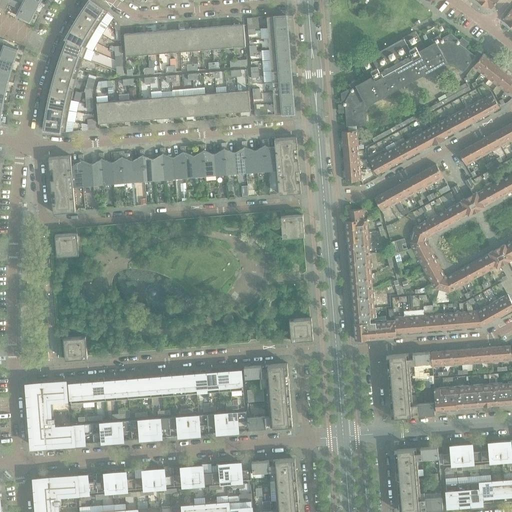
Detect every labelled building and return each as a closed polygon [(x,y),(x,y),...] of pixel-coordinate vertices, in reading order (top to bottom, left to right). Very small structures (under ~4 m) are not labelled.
[(17,1),(15,0),(0,0),(0,6),(11,12),(17,1)] [(40,1),(37,0),(15,0),(17,1),(35,11),(40,1)] [(108,12),(91,0),(89,0),(83,9),(101,21),(108,12)] [(491,9),(497,0),(486,0),(483,5),(487,9),(488,7),(491,9)] [(35,11),(17,1),(11,12),(30,21),(35,11)] [(101,21),(83,9),(77,19),(95,30),(101,21)] [(288,26),(287,20),(285,20),(285,15),(267,16),(268,28),(288,26)] [(95,30),(77,19),(71,29),(90,39),(95,30)] [(244,25),(244,24),(232,25),(234,47),(245,46),(244,25)] [(234,47),(232,25),(221,26),(223,48),(234,47)] [(223,48),(221,26),(211,27),(212,49),(223,48)] [(288,37),(288,26),(268,28),(269,39),(288,37)] [(212,49),(211,27),(200,28),(202,50),(212,49)] [(202,50),(200,28),(189,29),(191,51),(202,50)] [(90,39),(71,29),(65,38),(67,39),(67,40),(86,47),(90,39)] [(191,51),(189,29),(178,30),(180,51),(191,51)] [(170,52),(167,30),(157,31),(159,53),(170,52)] [(180,51),(178,30),(167,30),(170,52),(180,51)] [(159,53),(157,31),(146,32),(148,54),(159,53)] [(148,54),(146,32),(135,33),(137,55),(148,54)] [(410,81),(443,63),(444,64),(451,64),(452,63),(462,71),(474,56),(463,48),(467,43),(462,38),(460,42),(451,35),(440,40),(439,37),(433,40),(435,43),(424,49),(415,32),(403,39),(371,56),(359,62),(360,63),(369,79),(358,85),(356,82),(350,85),(352,88),(342,94),(343,105),(339,105),(340,112),(346,111),(348,124),(365,124),(364,110),(366,110),(370,104),(369,103),(403,84),(404,85),(409,82),(411,82),(410,81)] [(137,55),(135,33),(124,34),(126,56),(137,55)] [(289,48),(288,37),(269,39),(269,50),(289,48)] [(83,59),(87,49),(87,48),(86,47),(67,40),(63,51),(83,59)] [(0,56),(14,60),(18,50),(0,42),(0,56)] [(290,59),(289,48),(269,50),(270,60),(290,59)] [(80,69),(83,59),(63,51),(59,62),(80,69)] [(0,67),(11,71),(14,60),(0,56),(0,67)] [(291,69),(290,59),(270,60),(262,61),(263,72),(271,71),(291,69)] [(77,79),(80,69),(59,62),(55,73),(77,79)] [(0,78),(8,81),(11,71),(0,67),(0,78)] [(292,80),(291,69),(271,71),(272,82),(292,80)] [(74,89),(77,79),(55,73),(52,84),(74,89)] [(0,90),(6,92),(8,81),(0,78),(0,90)] [(293,91),(292,80),(272,82),(273,93),(293,91)] [(441,102),(449,97),(469,86),(466,83),(438,99),(441,102)] [(71,100),(73,92),(74,89),(52,84),(50,94),(71,100)] [(136,87),(129,88),(130,99),(137,98),(136,87)] [(250,109),(249,90),(237,91),(239,112),(251,111),(250,109)] [(239,112),(237,91),(227,92),(228,112),(239,112)] [(294,102),(293,91),(273,93),(268,93),(268,98),(266,98),(266,104),(274,103),(294,102)] [(228,112),(227,92),(216,93),(218,113),(228,112)] [(207,114),(205,93),(194,94),(196,115),(207,114)] [(218,113),(216,93),(205,93),(207,114),(218,113)] [(69,110),(71,100),(50,94),(47,106),(69,110)] [(196,115),(194,94),(184,95),(185,116),(196,115)] [(185,116),(184,95),(173,96),(175,117),(185,116)] [(132,120),(130,100),(126,100),(125,96),(119,96),(119,101),(121,121),(132,120)] [(175,117),(173,96),(162,97),(164,118),(175,117)] [(164,118),(162,97),(151,98),(153,119),(164,118)] [(153,119),(151,98),(141,99),(142,120),(153,119)] [(142,120),(141,99),(130,100),(132,120),(142,120)] [(110,122),(108,101),(97,102),(98,121),(98,123),(110,122)] [(121,121),(119,101),(108,101),(110,122),(121,121)] [(295,113),(294,102),(274,103),(275,114),(295,113)] [(67,122),(69,110),(47,106),(45,118),(67,122)] [(66,132),(67,122),(45,118),(44,130),(66,132)] [(301,192),(300,181),(297,181),(296,171),(299,170),(298,159),(295,159),(294,148),(297,148),(296,137),(274,139),(275,149),(276,155),(277,170),(279,194),(301,192)] [(268,149),(267,146),(265,145),(262,144),(262,146),(255,150),(257,171),(257,172),(259,172),(259,171),(267,171),(265,150),(268,149)] [(247,151),(247,148),(244,147),(242,146),(242,148),(235,152),(236,173),(237,173),(237,174),(239,174),(239,173),(246,172),(245,151),(247,151)] [(277,170),(276,155),(275,149),(267,146),(268,149),(265,150),(267,171),(274,170),(275,171),(277,171),(277,170)] [(227,153),(227,149),(222,147),(222,150),(214,154),(216,175),(217,175),(217,176),(219,176),(219,175),(226,174),(224,153),(227,153)] [(257,171),(255,150),(247,148),(247,151),(245,151),(246,172),(254,172),(254,173),(256,173),(256,171),(257,171)] [(206,154),(206,151),(203,150),(201,149),(201,151),(194,155),(195,176),(196,176),(196,177),(198,177),(198,176),(206,176),(204,155),(206,154)] [(236,173),(235,152),(227,149),(227,153),(224,153),(226,174),(234,173),(234,174),(236,174),(236,173)] [(186,156),(186,153),(183,152),(181,151),(181,153),(173,157),(175,178),(176,178),(176,179),(178,179),(178,178),(185,177),(184,156),(186,156)] [(216,175),(214,154),(206,151),(206,154),(204,155),(206,176),(213,175),(213,176),(215,176),(215,175),(216,175)] [(166,158),(165,154),(163,153),(160,153),(160,155),(153,159),(155,180),(155,181),(157,181),(157,180),(165,179),(163,158),(166,158)] [(195,176),(194,155),(186,153),(186,156),(184,156),(185,177),(193,177),(193,178),(195,178),(195,177),(195,176)] [(145,159),(145,156),(143,155),(140,154),(140,156),(133,161),(134,182),(135,181),(135,182),(137,182),(137,181),(145,181),(143,160),(145,159)] [(175,178),(173,157),(165,154),(166,158),(163,158),(165,179),(173,178),(173,179),(175,179),(175,178)] [(72,166),(71,156),(49,157),(50,169),(51,179),(50,180),(51,191),(52,191),(52,196),(53,202),(52,202),(53,213),(75,211),(73,187),(72,166)] [(125,161),(124,158),(122,157),(119,156),(120,158),(112,162),(114,183),(114,184),(116,184),(116,183),(124,182),(122,161),(125,161)] [(155,180),(153,159),(145,156),(145,159),(143,160),(145,181),(152,180),(152,181),(154,181),(154,180),(155,180)] [(104,163),(104,159),(102,158),(99,158),(99,160),(92,164),(94,185),(94,186),(96,186),(96,185),(104,184),(102,163),(104,163)] [(134,182),(133,161),(124,158),(125,161),(122,161),(124,182),(132,182),(132,183),(134,183),(134,182)] [(84,164),(84,161),(81,160),(79,159),(79,161),(72,166),(73,187),(74,187),(74,188),(76,187),(76,186),(83,186),(82,165),(84,164)] [(114,183),(112,162),(104,159),(104,163),(102,163),(104,184),(111,183),(111,184),(113,184),(113,183),(114,183)] [(94,185),(92,164),(84,161),(84,164),(82,165),(83,186),(91,185),(91,186),(93,186),(93,185),(94,185)] [(305,236),(303,214),(281,216),(283,238),(298,236),(304,236),(305,236)] [(79,254),(77,233),(55,235),(57,256),(79,254)] [(233,319),(233,317),(232,316),(230,315),(228,314),(226,314),(225,315),(224,317),(223,319),(224,321),(224,322),(226,323),(228,324),(230,324),(231,323),(233,321),(233,319)] [(313,339),(311,318),(310,318),(305,318),(289,319),(291,339),(291,341),(313,339)] [(87,356),(86,336),(64,338),(65,357),(65,359),(87,358),(87,356)] [(511,360),(511,350),(510,345),(501,346),(502,361),(511,360)] [(502,361),(501,346),(491,347),(492,362),(502,361)] [(492,362),(491,347),(481,348),(482,362),(492,362)] [(472,363),(471,348),(461,349),(462,364),(472,363)] [(482,362),(481,348),(471,348),(472,363),(482,362)] [(462,364),(461,349),(451,350),(452,365),(462,364)] [(452,365),(451,350),(441,351),(442,366),(452,365)] [(442,366),(441,351),(431,352),(432,366),(442,366)] [(431,363),(430,352),(412,353),(413,358),(409,358),(409,364),(413,364),(431,363)] [(409,364),(409,358),(408,354),(386,355),(387,366),(409,364)] [(292,425),(287,363),(265,365),(266,370),(262,370),(262,378),(261,378),(261,388),(267,387),(269,404),(263,404),(264,415),(264,416),(265,416),(269,415),(270,423),(270,427),(292,425)] [(410,374),(409,364),(387,366),(388,376),(410,374)] [(262,378),(262,370),(261,365),(244,367),(244,370),(245,379),(261,378),(262,378)] [(243,389),(241,370),(230,371),(231,390),(243,389)] [(231,390),(230,371),(218,372),(220,391),(231,390)] [(220,391),(218,372),(207,373),(208,392),(220,391)] [(208,392),(207,373),(195,374),(197,393),(208,392)] [(197,393),(195,374),(184,375),(186,393),(197,393)] [(411,385),(410,374),(388,376),(389,386),(411,385)] [(174,394),(173,375),(161,376),(163,395),(174,394)] [(186,393),(184,375),(173,375),(174,394),(186,393)] [(163,395),(161,376),(150,377),(152,396),(163,395)] [(152,396),(150,377),(139,378),(140,397),(152,396)] [(140,397),(139,378),(127,379),(129,398),(140,397)] [(129,398),(127,379),(116,380),(117,399),(129,398)] [(117,399),(116,380),(105,381),(106,400),(117,399)] [(53,417),(52,400),(68,399),(67,384),(66,381),(27,384),(32,446),(75,443),(73,425),(70,425),(55,426),(55,422),(55,417),(53,417)] [(106,400),(105,381),(93,382),(95,401),(106,400)] [(95,401),(93,382),(82,383),(83,402),(95,401)] [(83,407),(82,383),(70,384),(71,408),(83,407)] [(505,404),(504,383),(490,384),(491,395),(484,396),(485,405),(505,404)] [(484,396),(491,395),(490,384),(469,386),(471,407),(485,405),(484,396)] [(412,395),(411,385),(389,386),(390,396),(412,395)] [(471,407),(469,386),(448,387),(449,398),(456,397),(457,408),(471,407)] [(457,408),(456,397),(449,398),(448,387),(434,389),(436,411),(457,409),(457,408)] [(264,401),(263,389),(247,391),(248,402),(264,401)] [(413,405),(412,395),(390,396),(391,407),(413,405)] [(435,414),(434,403),(417,404),(418,415),(435,414)] [(414,416),(413,405),(391,407),(391,417),(414,416)] [(130,417),(129,410),(118,410),(119,414),(119,418),(130,417)] [(247,418),(246,411),(227,412),(228,431),(238,430),(237,422),(247,422),(247,418)] [(228,431),(227,412),(208,414),(209,424),(217,424),(218,431),(228,431)] [(209,424),(208,414),(189,415),(190,434),(200,433),(199,425),(209,424)] [(190,434),(189,415),(169,417),(170,428),(179,427),(179,435),(190,434)] [(265,416),(264,416),(248,417),(248,418),(249,429),(266,427),(265,416)] [(170,428),(169,417),(150,418),(152,437),(161,436),(161,428),(170,428)] [(152,437),(150,418),(131,420),(132,431),(140,430),(141,438),(152,437)] [(132,431),(131,420),(112,422),(114,440),(123,439),(122,431),(132,431)] [(114,440),(112,422),(93,423),(94,434),(102,433),(103,441),(114,440)] [(94,434),(93,423),(73,425),(75,443),(85,442),(84,434),(94,434)] [(511,459),(511,448),(510,449),(510,441),(500,442),(501,460),(511,459)] [(501,460),(500,442),(489,442),(490,450),(481,451),(482,461),(501,460)] [(482,461),(481,451),(472,452),(472,444),(461,445),(451,445),(452,453),(442,454),(443,465),(482,461)] [(439,465),(438,446),(420,448),(421,459),(432,458),(433,466),(439,465)] [(417,459),(416,448),(394,450),(395,460),(417,459)] [(296,493),(296,489),(295,490),(294,483),(296,483),(295,479),(294,479),(294,473),(295,472),(294,469),(293,469),(293,462),(294,462),(294,459),(292,459),(292,458),(269,460),(270,471),(271,481),(275,480),(277,511),(297,511),(298,510),(297,510),(296,503),(297,503),(297,500),(296,500),(295,493),(296,493)] [(418,469),(417,459),(395,460),(396,471),(418,469)] [(270,471),(269,460),(252,461),(253,473),(253,478),(264,477),(264,472),(270,471)] [(251,473),(251,469),(241,470),(241,462),(230,463),(232,481),(251,480),(251,473)] [(232,481),(230,463),(220,464),(221,471),(212,472),(213,483),(232,481)] [(213,483),(212,472),(203,473),(202,465),(192,466),(193,484),(213,483)] [(193,484),(192,466),(182,467),(182,474),(173,475),(174,486),(193,484)] [(174,486),(173,475),(165,476),(164,468),(154,469),(155,487),(174,486)] [(155,487),(154,469),(143,470),(144,478),(135,478),(136,489),(155,487)] [(424,475),(424,470),(418,470),(418,469),(396,471),(397,481),(419,479),(419,476),(424,475)] [(136,489),(135,478),(126,479),(126,471),(115,472),(117,490),(136,489)] [(117,490),(115,472),(105,473),(106,480),(97,481),(98,492),(117,490)] [(98,492),(97,481),(88,482),(87,474),(77,475),(78,493),(98,492)] [(61,511),(60,504),(61,504),(61,499),(61,495),(75,493),(78,493),(77,475),(35,478),(37,511),(61,511)] [(511,500),(511,478),(503,480),(505,501),(511,500)] [(420,489),(419,479),(397,481),(398,491),(420,489)] [(505,501),(503,480),(492,481),(493,502),(505,501)] [(482,503),(480,481),(469,482),(471,504),(482,503)] [(493,502),(492,481),(480,481),(482,503),(493,502)] [(471,504),(469,482),(458,483),(459,504),(471,504)] [(459,504),(458,483),(446,484),(447,505),(459,504)] [(425,499),(425,494),(420,495),(420,489),(398,491),(398,501),(421,500),(420,499),(425,499)] [(442,505),(442,497),(425,499),(420,499),(421,500),(421,510),(443,508),(442,505)] [(252,511),(252,500),(240,501),(240,511),(252,511)] [(399,511),(421,510),(421,500),(398,501),(399,511)] [(240,511),(240,501),(228,502),(229,511),(240,511)] [(217,511),(217,502),(205,503),(206,511),(217,511)] [(229,511),(228,502),(217,502),(217,511),(229,511)] [(206,511),(205,503),(194,504),(194,511),(206,511)]
